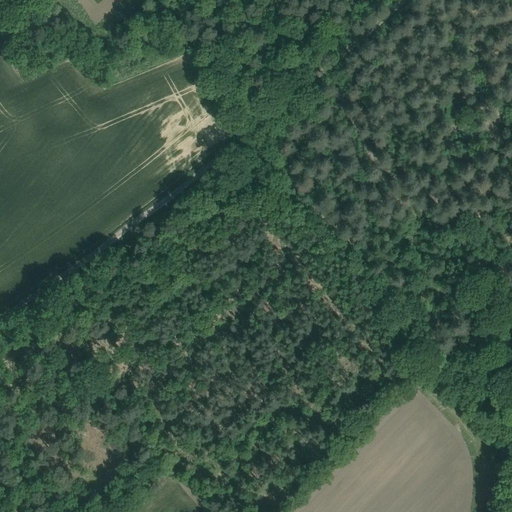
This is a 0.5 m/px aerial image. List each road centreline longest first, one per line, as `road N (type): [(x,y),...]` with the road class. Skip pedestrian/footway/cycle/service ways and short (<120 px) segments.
road 1 (unknown): [(276,0),(325,64),(387,174),(429,186),(473,219),(484,291),(511,357)]
road 2 (track): [(0,317),(242,138)]
road 3 (track): [(242,138),(396,0)]
